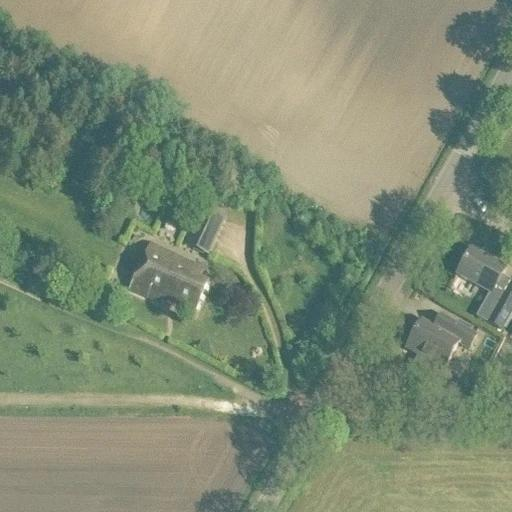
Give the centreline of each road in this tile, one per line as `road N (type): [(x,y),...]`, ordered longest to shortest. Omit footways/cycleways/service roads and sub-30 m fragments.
road 1 (tertiary): [(261,511),(441,196)]
road 2 (track): [(0,279),(313,419)]
road 3 (track): [(284,412),(0,402)]
road 4 (track): [(511,426),(313,419)]
road 5 (tertiary): [(511,69),(441,196)]
